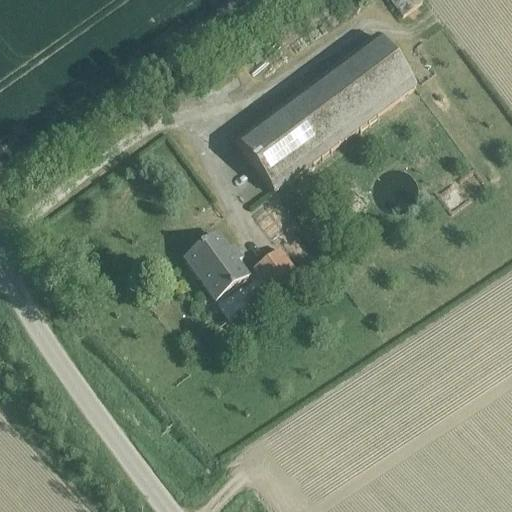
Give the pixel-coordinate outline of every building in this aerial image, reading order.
[(386,0),(401,19),(420,5),(416,0),(386,0)] [(306,63),(317,78),(380,32),(369,17),(306,63)] [(234,144),(272,195),(414,90),(376,38),(234,144)] [(183,262),(214,304),(247,279),(216,237),(183,262)] [(251,271),(268,293),(295,274),(278,251),(251,271)]
